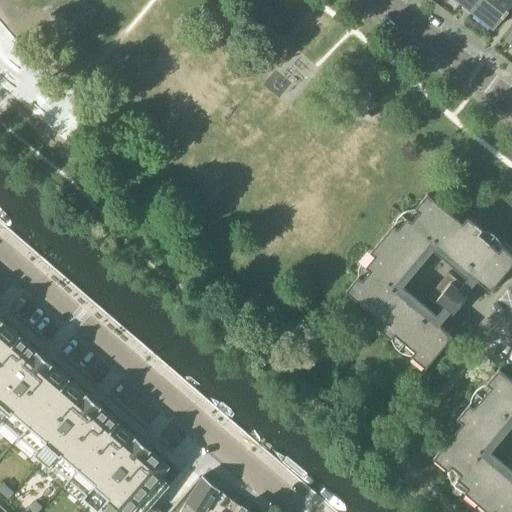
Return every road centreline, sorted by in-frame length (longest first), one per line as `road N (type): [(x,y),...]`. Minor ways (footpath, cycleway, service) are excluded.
road 1 (residential): [(299,511),(0,254)]
road 2 (residential): [(511,102),(383,0)]
